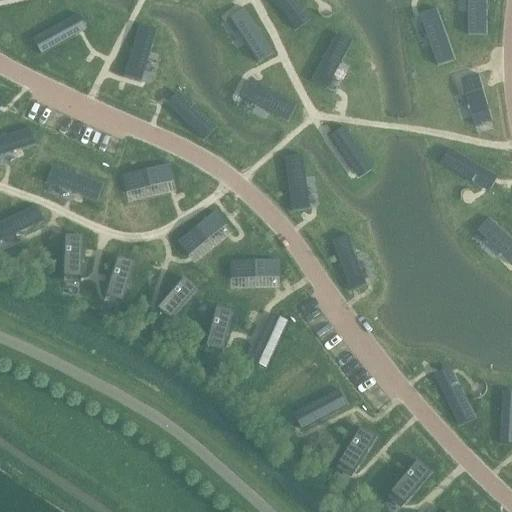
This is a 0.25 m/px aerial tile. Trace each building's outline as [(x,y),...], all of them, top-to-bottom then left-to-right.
[(293,0),(271,0),(295,31),(309,20),(293,0)] [(487,0),(465,0),(465,30),(487,30),(487,0)] [(242,8),(224,20),(252,61),(270,48),(242,8)] [(436,12),(418,18),(433,64),(451,58),(436,12)] [(70,18),(31,40),(40,55),(79,34),(70,18)] [(138,25),(123,77),(140,83),(156,31),(138,25)] [(335,34),(310,81),(325,90),(351,42),(335,34)] [(482,71),(459,77),(471,120),(493,113),(482,71)] [(247,81),(239,97),(287,122),(295,106),(247,81)] [(182,97),(170,111),(203,140),(215,127),(182,97)] [(342,127),(328,137),(352,174),(367,164),(342,127)] [(29,128),(0,137),(0,155),(34,145),(29,128)] [(450,149),(440,164),(482,189),(491,174),(450,149)] [(301,156),(283,158),(291,212),(308,209),(301,156)] [(168,165),(121,176),(125,193),(172,183),(168,165)] [(51,166),(45,183),(96,202),(102,185),(51,166)] [(35,206),(0,221),(0,241),(42,222),(35,206)] [(214,212),(176,243),(187,256),(225,226),(214,212)] [(511,240),(489,219),(476,232),(511,264),(511,240)] [(347,235),(330,241),(349,292),(366,285),(347,235)] [(63,237),(61,277),(79,278),(81,237),(63,237)] [(115,258),(104,297),(120,302),(132,263),(115,258)] [(277,261),(229,262),(229,280),(278,280),(277,261)] [(182,279),(155,309),(169,322),(195,290),(182,279)] [(214,308),(203,347),(220,352),(231,312),(214,308)] [(270,314),(251,355),(268,362),(286,322),(270,314)] [(453,374),(437,382),(459,426),(475,418),(453,374)] [(339,390),(300,411),(308,427),(347,406),(339,390)] [(511,400),(502,400),(500,444),(511,444),(511,400)] [(361,429),(339,464),(354,473),(376,438),(361,429)] [(418,462),(392,493),(405,504),(431,473),(418,462)]
